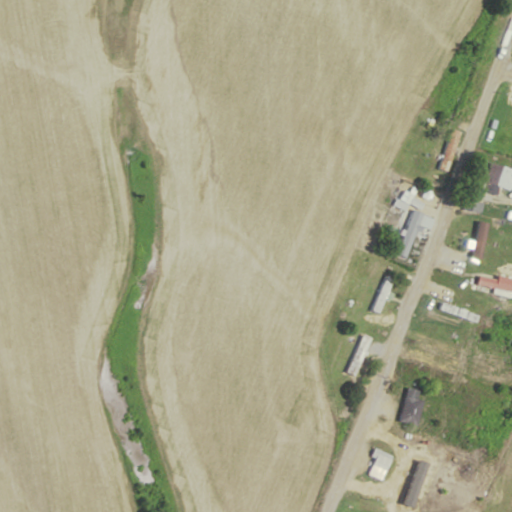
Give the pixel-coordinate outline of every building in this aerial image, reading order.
[(444,171),(459,134),(451,130),(435,167),(444,171)] [(496,196),(500,188),(506,191),(511,179),(511,171),(491,162),(478,188),(496,196)] [(393,254),(404,259),(422,214),(410,210),(393,254)] [(468,257),(477,260),(486,224),(477,222),(468,257)] [(511,285),(511,279),(477,272),(473,286),(498,291),(497,295),(509,297),(511,285)] [(391,279),(384,276),(369,310),(376,313),(391,279)] [(344,373),(352,377),(369,339),(361,336),(344,373)] [(422,395),(407,388),(394,419),(410,425),(422,395)] [(379,479),(389,455),(374,449),(365,473),(379,479)]
